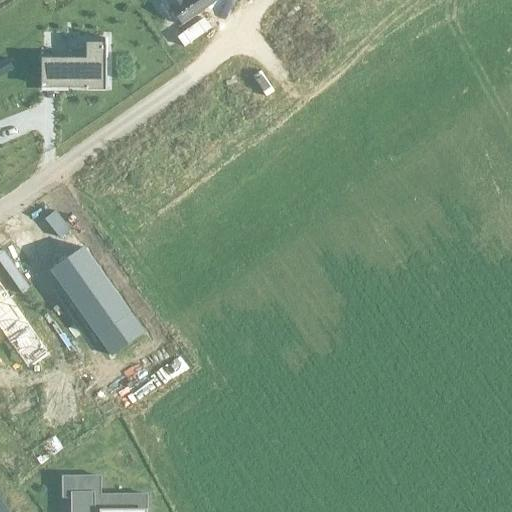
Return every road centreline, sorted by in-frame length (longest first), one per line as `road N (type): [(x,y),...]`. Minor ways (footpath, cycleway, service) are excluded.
road 1 (residential): [(0,211),(245,35)]
road 2 (track): [(511,336),(378,511)]
